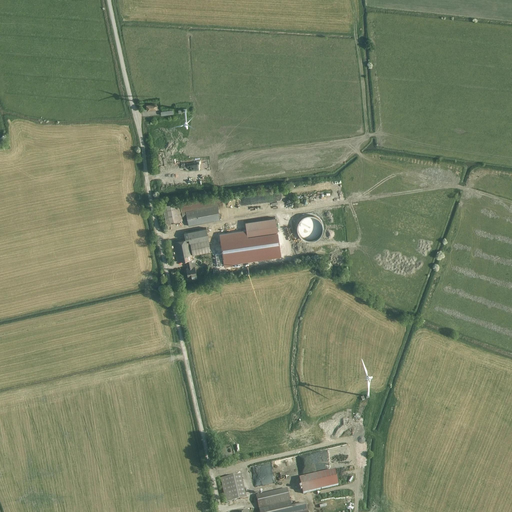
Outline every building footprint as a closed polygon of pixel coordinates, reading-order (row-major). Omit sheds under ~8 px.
[(154,104),(145,104),(145,112),(154,111),(154,104)] [(262,192),(263,203),(280,202),(280,196),(276,196),(276,192),(262,192)] [(179,202),(162,205),(166,224),(182,220),(179,202)] [(221,219),(218,203),(186,209),(189,225),(221,219)] [(276,216),(247,220),(249,236),(279,232),(276,216)] [(209,237),(207,227),(187,231),(189,237),(189,241),(209,237)] [(189,237),(172,242),(176,262),(185,260),(190,259),(194,258),(192,254),(189,241),(189,237)] [(211,250),(209,237),(189,241),(192,254),(211,250)] [(190,259),(185,260),(187,278),(197,277),(196,262),(191,261),(190,259)] [(320,465),(336,459),(334,453),(317,459),(320,465)] [(335,468),(299,476),(303,493),(339,485),(335,468)] [(242,472),(221,476),(225,502),(247,498),(242,472)] [(287,488),(255,496),(258,511),(273,511),(292,508),(287,488)]
